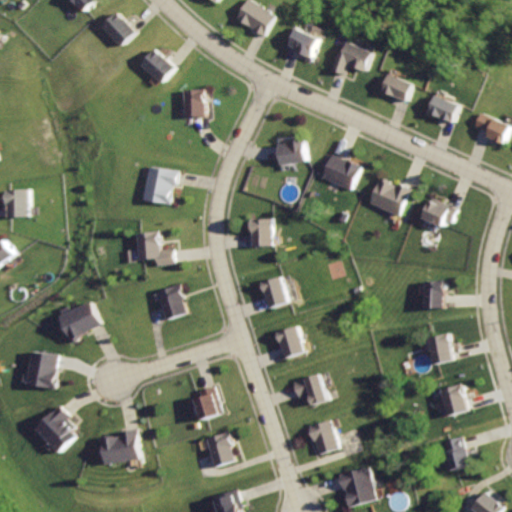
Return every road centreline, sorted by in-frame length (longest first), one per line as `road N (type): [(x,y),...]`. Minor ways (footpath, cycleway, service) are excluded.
road 1 (residential): [(267,81),(216,195),(216,261),(299,511)]
road 2 (residential): [(165,0),(267,81),(511,192)]
road 3 (residential): [(511,192),(486,276),(511,415)]
road 4 (residential): [(245,341),(108,385)]
